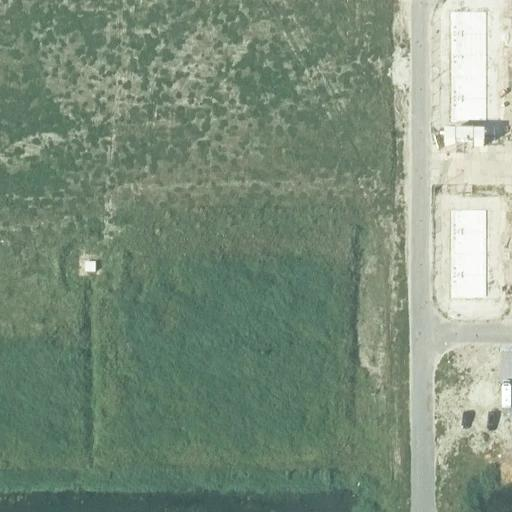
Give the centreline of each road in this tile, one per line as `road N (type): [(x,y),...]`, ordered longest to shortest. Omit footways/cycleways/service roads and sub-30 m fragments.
road 1 (residential): [(421,334),(418,0)]
road 2 (residential): [(422,511),(421,334)]
